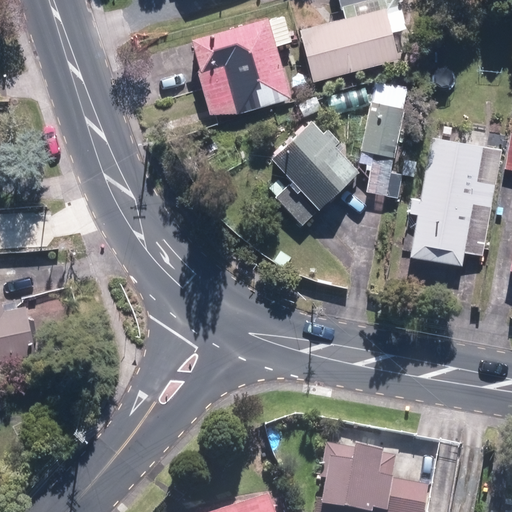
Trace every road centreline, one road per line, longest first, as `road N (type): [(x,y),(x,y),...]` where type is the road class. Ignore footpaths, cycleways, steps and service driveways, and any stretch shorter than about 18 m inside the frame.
road 1 (secondary): [(50,0),(142,247),(183,291),(230,324)]
road 2 (secondary): [(230,324),(511,386)]
road 3 (tertiary): [(69,511),(230,324)]
